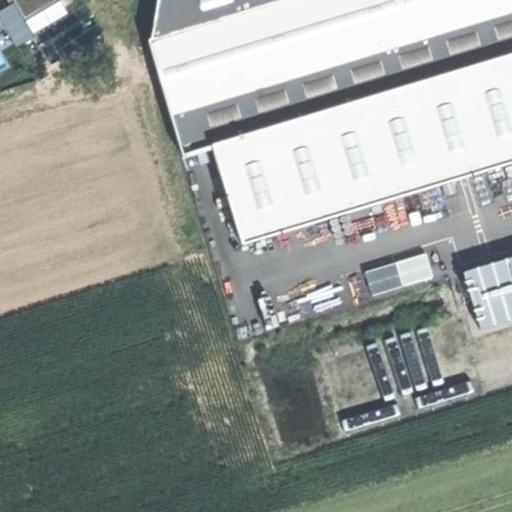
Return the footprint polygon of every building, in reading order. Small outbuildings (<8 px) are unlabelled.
[(71,13),(62,0),(12,0),(15,3),(0,12),(0,18),(3,24),(17,46),(71,13)] [(198,23),(272,0),(157,0),(152,38),(152,45),(200,30),(198,23)] [(511,0),(272,0),(198,23),(200,30),(229,122),(511,34),(511,0)] [(152,45),(187,157),(214,149),(244,244),(511,161),(511,34),(229,122),(200,30),(152,45)] [(373,295),(436,274),(428,250),(365,270),(373,295)] [(511,251),(458,266),(474,325),(511,314),(511,251)]
